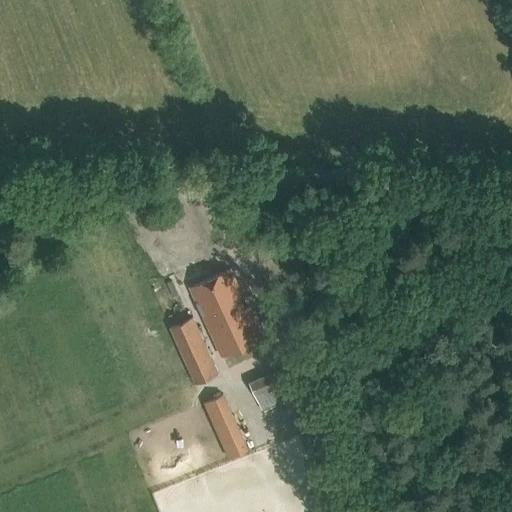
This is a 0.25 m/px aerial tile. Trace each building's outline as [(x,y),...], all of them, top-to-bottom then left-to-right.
[(199,251),(215,244),(199,209),(159,228),(166,244),(178,239),(182,248),(195,243),(199,251)] [(232,269),(192,287),(222,356),(263,338),(248,305),(242,308),(237,297),(243,294),(232,269)] [(196,384),(219,374),(193,317),(170,327),(196,384)] [(264,411),(305,393),(307,393),(293,362),(250,379),(264,411)] [(230,458),(249,449),(223,394),(204,403),(230,458)]
